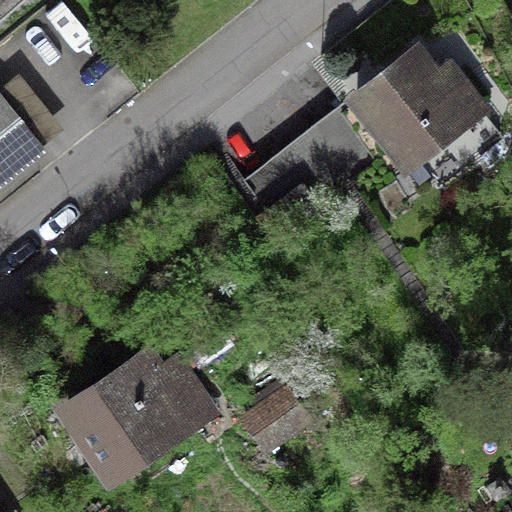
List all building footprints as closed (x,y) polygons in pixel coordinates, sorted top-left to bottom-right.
[(380,58),(311,115),(372,189),(441,132),(380,58)] [(11,72),(0,80),(0,174),(57,128),(11,72)] [(337,182),(293,129),(196,208),(240,262),(337,182)] [(131,360),(23,425),(66,497),(174,433),(131,360)] [(252,409),(201,440),(224,479),(276,448),(252,409)]
